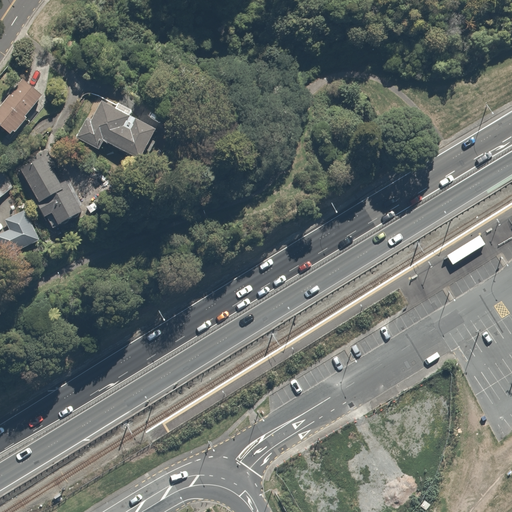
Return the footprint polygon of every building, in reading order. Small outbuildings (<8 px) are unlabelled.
[(43,96),(19,79),(0,106),(0,126),(14,137),(43,96)] [(161,129),(97,96),(77,136),(101,148),(105,140),(145,160),(161,129)] [(83,215),(52,150),(23,164),(41,204),(34,207),(40,219),(55,212),(61,225),(83,215)] [(412,399),(379,421),(401,453),(394,459),(402,470),(406,477),(414,472),(407,461),(440,438),(412,399)] [(350,438),(335,446),(353,482),(384,466),(370,440),(355,448),(350,438)] [(406,477),(402,470),(389,480),(402,499),(415,490),(406,477)] [(317,480),(294,494),(305,511),(336,511),(346,506),(336,489),(326,495),(317,480)]
